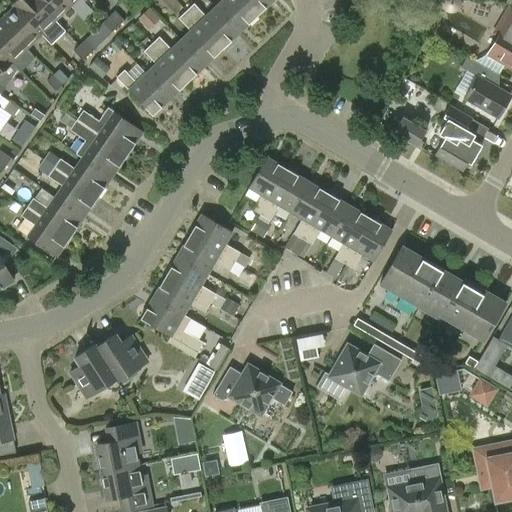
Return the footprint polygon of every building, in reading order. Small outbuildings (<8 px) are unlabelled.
[(65,31),(56,21),(35,0),(17,0),(13,5),(15,7),(42,35),(51,45),(65,31)] [(70,7),(63,0),(35,0),(56,21),(70,7)] [(257,16),(240,0),(223,0),(215,8),(239,33),(257,16)] [(240,0),(257,16),(273,0),(240,0)] [(187,13),(222,50),(239,33),(215,8),(206,17),(195,5),(187,13)] [(0,21),(27,49),(42,35),(15,7),(0,21)] [(489,55),(511,68),(511,8),(510,8),(498,29),(502,32),(489,55)] [(149,30),(159,20),(149,9),(138,19),(149,30)] [(115,12),(109,17),(118,27),(124,21),(115,12)] [(181,41),(204,66),(222,50),(187,13),(179,19),(191,31),(181,41)] [(112,33),(118,27),(109,17),(102,24),(112,33)] [(35,59),(27,49),(0,21),(0,50),(18,69),(22,71),(35,59)] [(152,46),(187,83),(204,66),(181,41),(172,50),(160,37),(152,46)] [(85,40),(80,46),(89,55),(94,49),(85,40)] [(121,48),(114,41),(110,45),(117,52),(121,48)] [(83,61),(89,55),(80,46),(74,52),(83,61)] [(145,74),(169,99),(187,83),(152,46),(145,52),(157,64),(145,74)] [(0,95),(1,96),(6,88),(18,69),(0,50),(0,95)] [(97,58),(89,67),(101,77),(108,68),(97,58)] [(59,70),(53,76),(62,86),(68,79),(59,70)] [(152,116),(169,99),(145,74),(136,83),(125,71),(116,79),(152,116)] [(56,91),(62,86),(53,76),(47,82),(56,91)] [(497,118),(510,96),(477,77),(464,99),(497,118)] [(0,108),(13,117),(19,109),(1,96),(0,95),(0,108)] [(439,133),(445,137),(434,155),(460,170),(465,162),(470,165),(482,145),(482,144),(473,139),(475,135),(466,130),(472,120),(449,107),(443,118),(447,120),(445,122),(444,122),(442,126),(443,126),(439,133)] [(84,112),(77,122),(127,155),(143,132),(108,108),(98,122),(84,112)] [(34,110),(30,116),(40,122),(44,116),(34,110)] [(71,131),(77,122),(67,115),(61,124),(71,131)] [(426,132),(403,118),(394,134),(417,147),(426,132)] [(82,157),(111,178),(127,155),(77,122),(71,131),(85,141),(76,154),(82,157)] [(13,142),(22,149),(30,138),(21,132),(13,142)] [(1,152),(0,153),(0,161),(6,166),(11,159),(1,152)] [(49,152),(43,161),(54,169),(61,160),(49,152)] [(54,169),(97,198),(111,178),(82,157),(74,169),(61,160),(54,169)] [(251,210),(261,216),(288,170),(266,157),(247,189),(260,195),(251,210)] [(54,169),(43,161),(37,170),(49,178),(54,169)] [(54,197),(84,218),(97,198),(54,169),(49,178),(61,186),(54,197)] [(291,212),(308,182),(288,170),(261,216),(269,221),(279,205),(291,212)] [(294,253),(329,194),(308,182),(291,212),(303,219),(293,235),(286,248),(294,253)] [(332,238),(350,206),(329,194),(294,253),(303,259),(311,245),(320,231),(332,238)] [(27,207),(70,237),(84,218),(54,197),(46,208),(33,199),(27,207)] [(20,205),(14,201),(10,208),(16,212),(20,205)] [(344,265),(371,218),(350,206),(332,238),(344,245),(335,260),(326,273),(335,279),(344,265)] [(56,257),(70,237),(27,207),(21,216),(35,226),(27,238),(56,257)] [(200,215),(188,236),(233,262),(234,261),(242,266),(247,257),(225,245),(231,233),(200,215)] [(391,230),(371,218),(344,265),(353,270),(362,255),(373,262),(391,230)] [(259,219),(251,231),(263,238),(271,226),(259,219)] [(0,289),(14,282),(1,259),(10,253),(13,256),(18,249),(0,236),(0,289)] [(233,262),(188,236),(177,257),(207,275),(213,263),(228,272),(233,262)] [(379,284),(414,305),(436,266),(402,246),(379,284)] [(207,275),(177,257),(164,279),(216,309),(217,307),(210,303),(215,295),(200,287),(207,275)] [(345,284),(353,270),(346,266),(338,280),(345,284)] [(462,281),(436,266),(414,305),(441,321),(442,318),(449,322),(472,283),(464,278),(462,281)] [(252,273),(243,267),(237,277),(246,283),(252,273)] [(216,309),(164,279),(153,299),(183,317),(190,304),(212,317),(216,309)] [(506,303),(472,283),(449,322),(483,343),(506,303)] [(237,305),(224,298),(218,308),(231,315),(237,305)] [(190,321),(183,317),(153,299),(140,321),(170,338),(168,343),(194,357),(202,344),(183,333),(190,321)] [(511,317),(498,341),(511,349),(511,317)] [(357,319),(353,325),(429,370),(432,363),(357,319)] [(317,355),(314,345),(324,343),(321,332),(295,338),(299,359),(317,355)] [(95,345),(95,346),(123,390),(129,386),(133,372),(144,365),(137,355),(141,352),(131,337),(121,343),(116,335),(97,348),(95,345)] [(370,378),(378,375),(388,382),(401,361),(373,344),(366,357),(347,345),(330,376),(324,373),(316,387),(338,401),(346,387),(360,395),(370,378)] [(209,366),(217,371),(230,350),(221,345),(209,366)] [(121,388),(123,390),(95,346),(75,359),(80,367),(70,373),(80,389),(84,387),(90,396),(101,389),(115,392),(121,388)] [(487,348),(474,368),(488,376),(500,356),(487,348)] [(469,357),(465,363),(473,368),(477,362),(469,357)] [(199,399),(214,372),(198,363),(183,390),(199,399)] [(229,367),(212,396),(221,401),(229,399),(230,397),(260,416),(270,398),(284,406),(292,393),(248,366),(242,375),(229,367)] [(438,395),(461,390),(457,369),(434,374),(438,395)] [(488,405),(498,389),(481,379),(471,395),(488,405)] [(431,386),(419,388),(422,403),(434,400),(431,386)] [(0,455),(12,453),(7,428),(8,428),(4,409),(0,406),(0,455)] [(191,419),(173,418),(179,445),(195,442),(191,419)] [(98,456),(101,472),(140,464),(138,454),(142,453),(136,422),(112,426),(115,441),(99,444),(101,456),(98,456)] [(511,442),(495,446),(497,457),(476,461),(482,488),(493,486),(496,501),(511,497),(511,442)] [(372,461),(377,460),(381,455),(381,450),(376,447),(371,447),(367,453),(368,458),(372,461)] [(201,469),(198,453),(171,458),(174,474),(201,469)] [(215,460),(202,462),(205,475),(218,472),(215,460)] [(39,461),(28,463),(31,486),(42,485),(39,461)] [(142,475),(140,464),(101,472),(104,487),(107,486),(109,498),(125,495),(128,510),(152,506),(146,474),(142,475)] [(445,511),(437,466),(408,472),(411,484),(388,488),(392,511),(445,511)] [(335,504),(307,509),(307,511),(372,511),(367,481),(347,485),(348,490),(333,493),(335,504)] [(263,511),(234,511),(234,508),(213,511),(212,511),(288,511),(286,500),(262,504),(263,511)]
